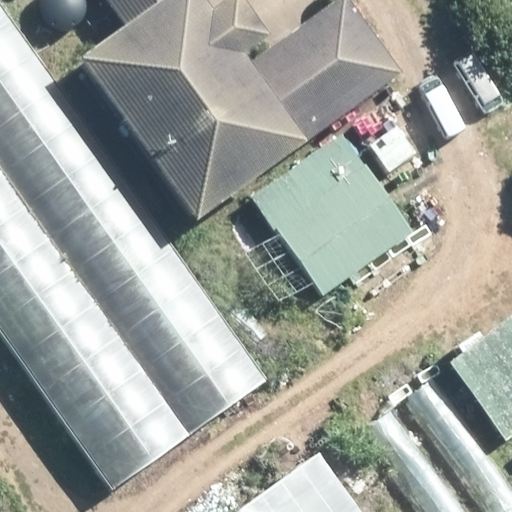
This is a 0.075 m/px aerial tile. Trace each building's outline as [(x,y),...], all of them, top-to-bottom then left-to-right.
[(104,0),(127,33),(79,68),(194,229),(403,80),(346,1),(273,53),(234,0),(104,0)] [(0,176),(187,438),(264,384),(0,14),(0,176)] [(411,233),(346,141),(258,204),(323,296),(411,233)] [(187,438),(0,176),(0,331),(114,491),(187,438)] [(511,440),(511,322),(450,371),(507,444),(511,440)] [(370,511),(333,454),(244,511),(370,511)]
